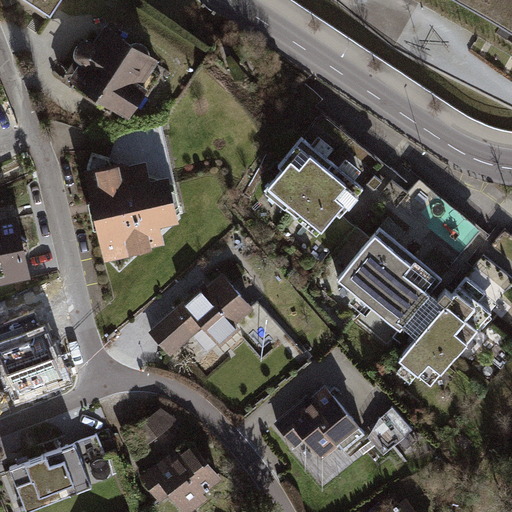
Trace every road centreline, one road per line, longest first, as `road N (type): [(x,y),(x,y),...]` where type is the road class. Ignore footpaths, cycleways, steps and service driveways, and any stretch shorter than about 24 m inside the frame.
road 1 (residential): [(103,388),(49,169),(0,53)]
road 2 (secondary): [(511,168),(455,148),(232,0)]
road 3 (residential): [(284,511),(270,482),(207,409),(147,382),(103,388)]
